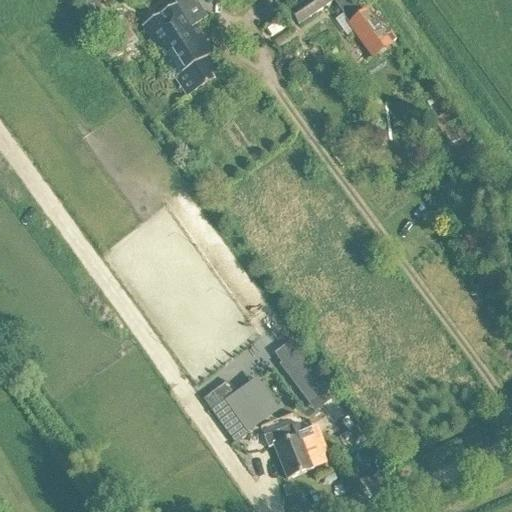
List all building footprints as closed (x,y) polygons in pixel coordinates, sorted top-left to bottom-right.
[(205,18),(193,0),(182,0),(139,27),(185,100),(212,84),(208,78),(215,73),(206,57),(212,53),(194,25),(205,18)] [(359,0),(332,0),(331,1),(330,0),(307,0),(288,14),(298,28),(330,4),(371,58),(392,42),(359,0)] [(94,37),(111,62),(137,44),(120,20),(94,37)] [(450,112),(432,124),(454,154),(471,141),(450,112)] [(300,350),(293,341),(275,354),(282,364),(280,365),(287,375),(306,360),(299,351),(300,350)] [(203,402),(234,445),(247,436),(224,403),(233,397),(225,386),(203,402)] [(306,454),(295,427),(262,440),(266,452),(272,450),(285,483),(311,473),(304,455),(306,454)]
